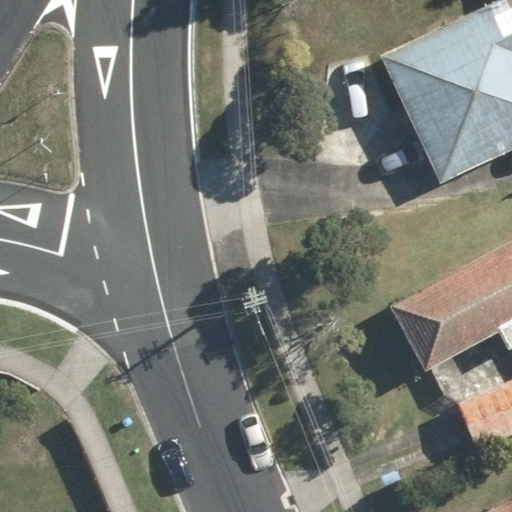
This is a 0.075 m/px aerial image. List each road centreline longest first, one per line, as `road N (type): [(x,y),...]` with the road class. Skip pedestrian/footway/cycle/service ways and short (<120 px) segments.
road 1 (residential): [(197,352),(160,205),(146,0)]
road 2 (residential): [(0,228),(79,248),(197,352)]
road 3 (residential): [(259,511),(197,352)]
